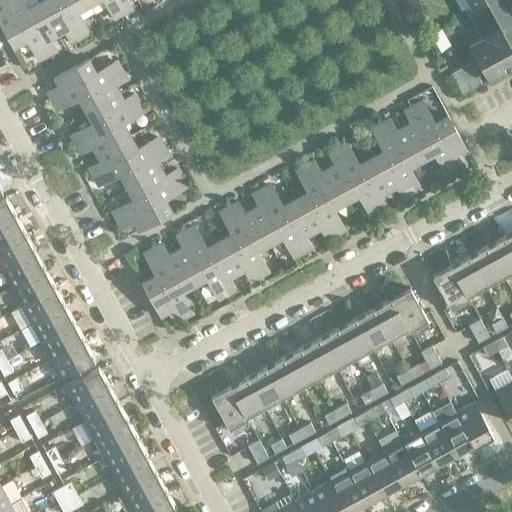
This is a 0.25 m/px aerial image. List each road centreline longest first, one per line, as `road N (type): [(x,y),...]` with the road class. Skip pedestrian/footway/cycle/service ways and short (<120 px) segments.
road 1 (residential): [(144,378),(511,182)]
road 2 (residential): [(144,378),(0,116)]
road 3 (residential): [(218,511),(144,378)]
